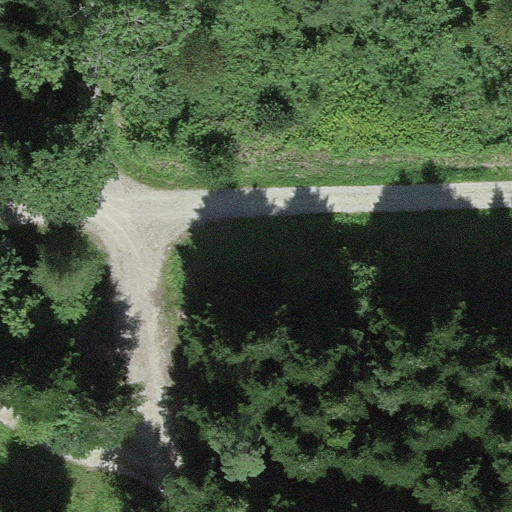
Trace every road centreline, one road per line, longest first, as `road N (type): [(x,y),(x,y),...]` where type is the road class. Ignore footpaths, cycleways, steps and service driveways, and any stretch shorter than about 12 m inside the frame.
road 1 (track): [(511,196),(0,221)]
road 2 (track): [(130,214),(173,484)]
road 3 (track): [(194,511),(173,484),(0,426)]
road 4 (track): [(130,214),(102,0)]
